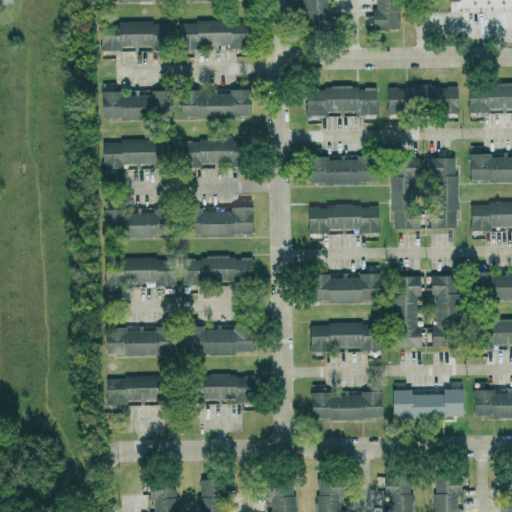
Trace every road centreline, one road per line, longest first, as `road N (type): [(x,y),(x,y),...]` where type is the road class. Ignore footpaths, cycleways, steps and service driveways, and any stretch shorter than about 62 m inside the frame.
road 1 (residential): [(283,449),(276,0)]
road 2 (residential): [(107,452),(511,445)]
road 3 (residential): [(511,54),(278,59)]
